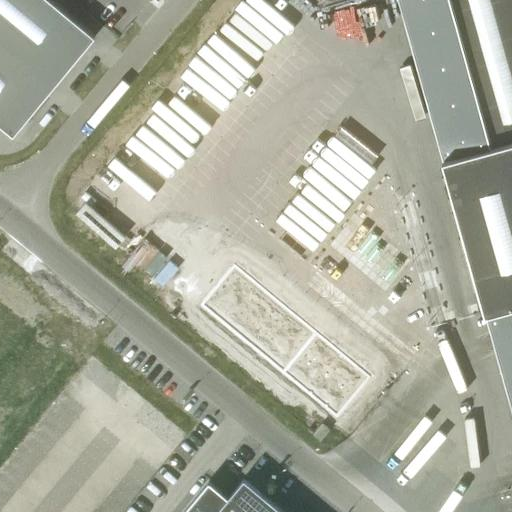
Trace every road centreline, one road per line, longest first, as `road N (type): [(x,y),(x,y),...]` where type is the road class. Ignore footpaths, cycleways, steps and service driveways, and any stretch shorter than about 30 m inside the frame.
road 1 (unclassified): [(366,511),(8,213)]
road 2 (unclassified): [(8,213),(181,0)]
